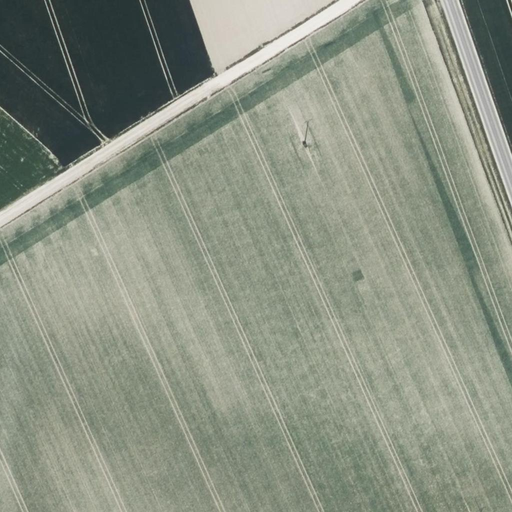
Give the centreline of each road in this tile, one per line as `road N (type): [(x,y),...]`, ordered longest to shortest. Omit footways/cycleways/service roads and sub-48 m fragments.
road 1 (track): [(354,0),(0,222)]
road 2 (unclassified): [(511,166),(452,0)]
